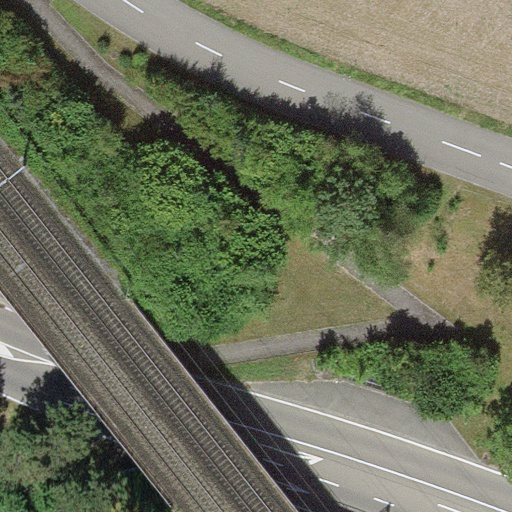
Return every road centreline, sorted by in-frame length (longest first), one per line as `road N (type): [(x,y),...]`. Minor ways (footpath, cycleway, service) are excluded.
road 1 (primary): [(0,347),(460,511)]
road 2 (residential): [(511,167),(225,67),(119,0)]
